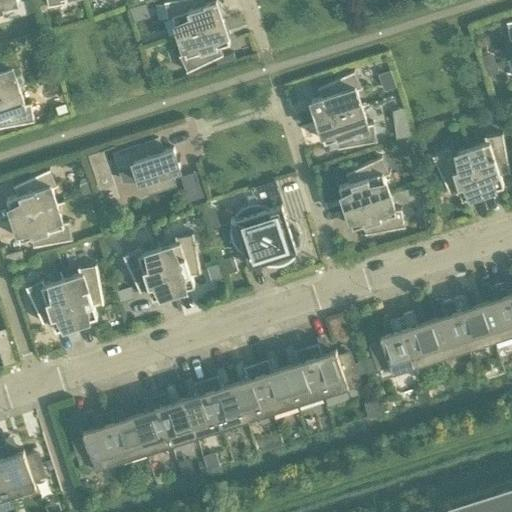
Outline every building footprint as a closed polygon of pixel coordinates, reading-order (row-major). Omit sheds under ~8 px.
[(0,0),(0,8),(20,2),(19,0),(0,0)] [(174,17),(179,34),(223,19),(216,0),(211,0),(206,2),(205,0),(164,0),(168,18),(174,17)] [(223,19),(179,34),(185,51),(179,53),(187,70),(223,53),(222,52),(219,44),(230,40),(223,19)] [(0,91),(20,85),(14,68),(20,65),(12,49),(0,54),(0,91)] [(236,58),(233,51),(216,59),(218,64),(236,58)] [(482,55),(486,65),(496,62),(493,52),(482,55)] [(496,62),(486,65),(489,75),(499,72),(496,62)] [(311,98),(318,119),(362,105),(356,88),(362,85),(354,69),(318,86),(319,87),(322,95),(311,98)] [(20,85),(0,91),(0,125),(35,119),(31,101),(25,102),(20,85)] [(55,105),(58,114),(69,110),(66,102),(55,105)] [(362,105),(318,119),(325,140),(336,137),(338,145),(338,146),(377,139),(374,121),(367,122),(362,105)] [(392,109),(397,137),(411,133),(403,106),(392,109)] [(486,141),(469,146),(483,190),(504,184),(500,173),(508,170),(509,171),(510,171),(503,131),(485,135),(486,141)] [(171,169),(180,166),(174,146),(162,150),(158,137),(114,151),(119,166),(135,165),(140,179),(145,177),(150,188),(173,178),(171,169)] [(483,190),(469,146),(452,152),(449,146),(432,154),(449,190),(451,190),(450,189),(458,186),(462,197),(483,190)] [(88,154),(99,189),(115,184),(104,149),(88,154)] [(339,184),(346,205),(390,191),(384,174),(390,171),(382,154),(346,172),(346,173),(347,172),(350,181),(339,184)] [(7,196),(14,217),(57,203),(52,186),(58,183),(50,167),(14,184),(14,185),(15,185),(18,193),(7,196)] [(183,172),(191,198),(206,194),(198,168),(183,172)] [(80,183),(83,194),(94,190),(91,180),(90,180),(88,175),(81,177),(80,183)] [(269,201),(280,197),(275,180),(263,183),(269,201)] [(390,191),(346,205),(352,226),(363,222),(366,231),(365,231),(365,232),(405,225),(401,207),(395,208),(390,191)] [(231,215),(231,216),(300,252),(301,251),(298,250),(300,242),(300,234),(298,227),(294,221),(288,222),(282,202),(261,208),(260,203),(252,203),(245,206),(238,210),(234,216),(231,215)] [(57,203),(14,217),(20,238),(31,235),(34,243),(33,243),(33,244),(72,237),(69,219),(63,220),(57,203)] [(300,252),(231,216),(230,216),(233,218),(231,225),(231,233),(233,240),(237,247),(243,245),(249,265),(270,259),(271,264),(279,264),(286,261),(293,257),(297,251),(300,252)] [(176,240),(159,246),(173,290),(194,283),(191,272),(199,270),(200,270),(193,231),(175,234),(176,240)] [(173,290),(159,246),(142,251),(140,246),(123,253),(140,290),(141,289),(141,288),(149,286),(152,296),(173,290)] [(226,273),(237,269),(233,256),(222,260),(226,273)] [(79,272),(62,277),(76,321),(97,314),(94,304),(102,301),(102,302),(104,301),(96,262),(78,265),(79,272)] [(211,280),(222,276),(218,263),(207,267),(211,280)] [(76,321),(62,277),(45,283),(42,277),(26,285),(43,321),(44,320),(52,317),(55,328),(76,321)] [(511,278),(503,281),(511,309),(511,278)] [(488,299),(481,301),(494,339),(511,333),(511,309),(503,281),(490,285),(491,286),(486,288),(488,299)] [(465,293),(452,297),(469,347),(494,339),(481,301),(475,303),(470,293),(465,294),(465,293)] [(438,315),(431,317),(443,355),(469,347),(452,297),(440,301),(440,302),(435,304),(438,315)] [(126,313),(130,325),(143,320),(139,309),(126,313)] [(414,309),(402,313),(418,363),(443,355),(431,317),(424,319),(420,309),(415,311),(414,309)] [(418,363),(402,313),(390,317),(390,319),(385,320),(387,331),(380,334),(382,341),(371,345),(374,354),(378,367),(390,364),(392,372),(418,363)] [(11,326),(0,328),(0,336),(5,361),(17,359),(11,326)] [(318,340),(306,344),(322,394),(348,386),(345,378),(357,374),(349,352),(338,355),(336,348),(328,350),(324,340),(319,341),(318,340)] [(291,362),(285,364),(297,402),(322,394),(306,344),(294,348),(294,349),(289,351),(291,362)] [(368,373),(379,369),(378,367),(374,354),(363,358),(364,359),(367,370),(368,373)] [(268,356),(256,360),(272,410),(297,402),(285,364),(278,366),(274,356),(269,358),(268,356)] [(359,373),(367,370),(364,359),(355,361),(359,373)] [(241,378),(235,380),(247,419),(272,410),(256,360),(243,364),(244,365),(239,367),(241,378)] [(218,373),(206,377),(222,427),(247,419),(235,380),(228,383),(223,372),(218,374),(218,373)] [(191,394),(184,397),(196,435),(222,427),(206,377),(193,381),(193,382),(189,383),(191,394)] [(168,389),(155,393),(171,443),(196,435),(184,397),(178,399),(173,388),(168,390),(168,389)] [(141,411),(134,413),(146,451),(171,443),(155,393),(143,397),(143,398),(138,399),(141,411)] [(117,405),(105,409),(121,459),(146,451),(134,413),(127,415),(123,404),(118,406),(117,405)] [(121,459),(105,409),(93,413),(93,414),(88,416),(90,427),(83,429),(85,436),(74,440),(81,463),(93,459),(95,467),(121,459)] [(6,441),(0,442),(0,463),(10,495),(36,486),(33,478),(45,475),(37,452),(26,455),(24,448),(16,451),(12,440),(7,442),(6,441)] [(200,471),(207,469),(206,468),(204,459),(197,461),(200,471)] [(0,497),(10,495),(0,463),(0,497)] [(76,483),(79,493),(89,490),(85,479),(76,483)] [(511,511),(511,486),(510,487),(509,483),(507,484),(508,488),(500,490),(498,487),(497,487),(498,491),(453,506),(452,502),(450,502),(453,511),(511,511)]
